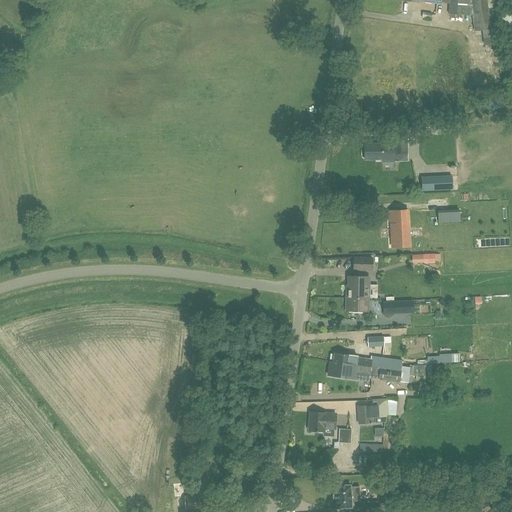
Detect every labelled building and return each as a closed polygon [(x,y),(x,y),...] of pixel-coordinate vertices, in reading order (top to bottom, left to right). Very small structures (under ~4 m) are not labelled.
[(402,0),(419,2),(419,1),(441,4),(441,3),(449,4),(449,14),(464,15),(472,14),(475,31),(482,30),(483,38),(484,45),(497,43),(496,36),(495,29),(494,20),(489,20),(486,0),(402,0)] [(511,12),(501,13),(502,27),(511,26),(511,12)] [(502,108),(499,86),(482,89),(484,97),(485,97),(488,110),(502,108)] [(407,154),(407,137),(393,138),(393,144),(383,144),(364,144),(364,147),(362,148),(362,155),(364,157),(365,157),(365,159),(382,158),(382,161),(394,161),(393,154),(407,154)] [(432,191),(432,176),(421,177),(422,191),(432,191)] [(452,190),(452,176),(443,176),(444,190),(452,190)] [(386,249),(411,248),(409,211),(384,212),(386,249)] [(459,211),(438,212),(438,222),(460,221),(459,211)] [(423,254),(412,255),(412,263),(413,263),(423,262),(429,262),(429,254),(423,254)] [(372,271),(373,258),(353,257),(353,270),(372,271)] [(368,298),(368,277),(348,276),(348,297),(368,298)] [(367,311),(368,298),(348,297),(346,297),(346,311),(367,311)] [(380,321),(394,321),(394,302),(380,302),(380,321)] [(384,337),(384,336),(367,337),(367,347),(384,346),(385,347),(391,346),(391,337),(384,337)] [(371,359),(357,357),(357,356),(334,353),(333,362),(400,372),(400,373),(409,374),(410,367),(402,366),(402,361),(383,358),(383,357),(371,356),(371,359)] [(418,365),(452,363),(451,353),(440,354),(440,356),(427,357),(428,360),(417,361),(418,365)] [(369,377),(399,381),(408,382),(409,374),(400,373),(400,372),(333,362),(333,363),(330,362),(328,376),(354,379),(355,371),(369,373),(369,377)] [(426,376),(426,365),(416,366),(416,377),(426,376)] [(370,406),(358,407),(358,424),(386,422),(387,417),(386,399),(371,399),(372,406),(370,406)] [(393,414),(401,414),(402,401),(393,401),(393,414)] [(335,429),(336,414),(325,414),(325,413),(310,412),(309,431),(324,431),(324,428),(335,429)] [(351,443),(352,429),(339,429),(338,443),(339,443),(351,443)] [(336,508),(352,507),(350,485),(335,486),(336,508)] [(181,511),(200,511),(199,494),(184,495),(185,510),(181,510),(181,511)] [(380,511),(379,502),(367,502),(368,511),(380,511)]
